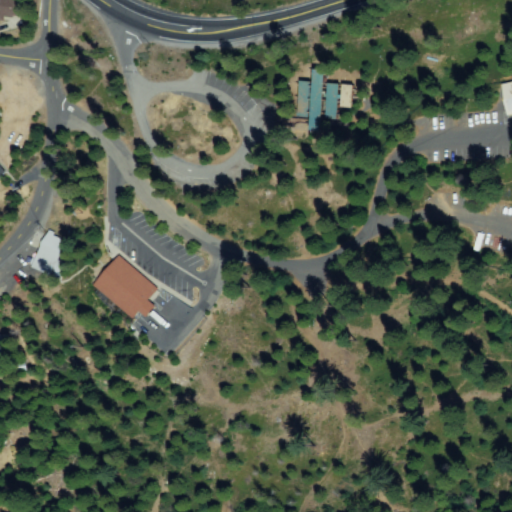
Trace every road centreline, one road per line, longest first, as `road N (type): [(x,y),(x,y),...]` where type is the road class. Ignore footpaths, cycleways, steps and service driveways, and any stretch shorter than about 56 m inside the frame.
road 1 (residential): [(341,274),(511,240),(505,125),(462,129),(404,160),(324,220),(245,257)]
road 2 (residential): [(147,139),(135,97),(179,87),(223,87),(259,120),(247,160),(228,178),(198,178),(147,139)]
road 3 (residential): [(245,257),(182,218),(80,110),(0,60)]
road 4 (residential): [(0,267),(18,242),(45,38),(63,0)]
road 5 (primary): [(109,0),(169,25),(238,31),(353,0)]
road 6 (track): [(511,310),(453,286),(341,274)]
